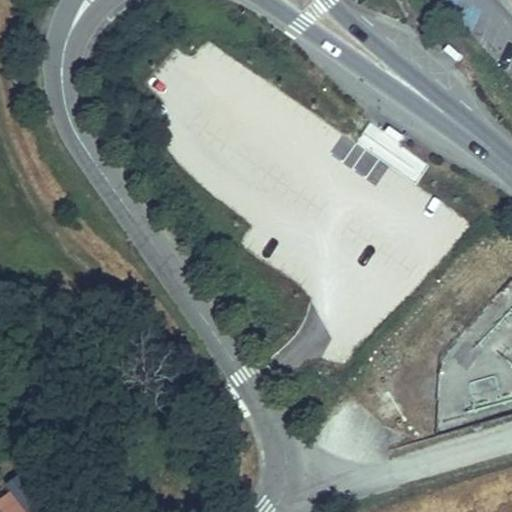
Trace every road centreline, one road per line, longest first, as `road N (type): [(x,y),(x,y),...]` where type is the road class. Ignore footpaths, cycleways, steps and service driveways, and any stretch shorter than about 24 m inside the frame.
road 1 (residential): [(61,80),(80,142),(279,430),(286,485),(271,511)]
road 2 (secondary): [(264,0),(511,173)]
road 3 (secondary): [(511,153),(329,0)]
